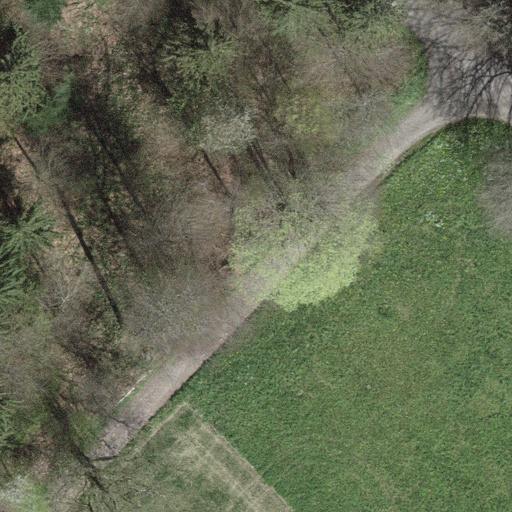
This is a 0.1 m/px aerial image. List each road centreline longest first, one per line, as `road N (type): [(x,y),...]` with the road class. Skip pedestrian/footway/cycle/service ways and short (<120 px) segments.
road 1 (track): [(510,68),(401,142),(309,227),(45,511)]
road 2 (track): [(411,0),(510,68)]
